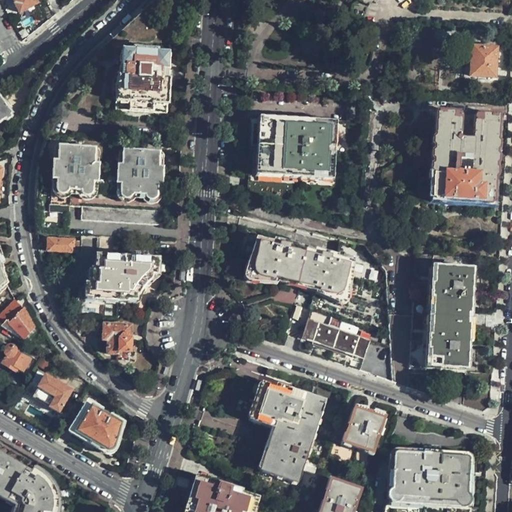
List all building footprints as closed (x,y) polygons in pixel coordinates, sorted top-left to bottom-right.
[(14,0),(16,4),(15,4),(20,13),(39,3),(37,0),(14,0)] [(164,4),(161,0),(154,0),(148,5),(127,23),(112,36),(97,48),(120,68),(122,52),(133,52),(134,49),(158,50),(158,46),(161,29),(164,4)] [(494,78),(495,49),(472,48),(470,76),(494,78)] [(122,52),(120,68),(120,77),(116,77),(116,88),(115,112),(169,114),(168,109),(172,54),(158,53),(158,50),(134,49),(133,52),(122,52)] [(439,88),(448,89),(450,66),(441,65),(439,88)] [(362,94),(349,94),(347,121),(360,122),(362,94)] [(0,123),(11,114),(0,98),(0,123)] [(493,203),(495,165),(498,117),(477,116),(473,119),(472,140),(460,140),(461,118),(459,115),(437,113),(435,136),(434,158),(433,200),(441,200),(493,203)] [(334,166),(336,126),(326,125),(326,122),(290,120),(264,119),(263,140),(262,157),(261,175),(282,176),(282,178),(293,180),(323,180),(323,176),(333,177),(334,166)] [(97,183),(98,165),(94,165),(94,149),(67,148),(56,147),(55,163),(51,163),(50,181),(55,181),(54,207),(63,207),(82,208),(82,222),(160,226),(161,212),(145,211),(115,210),(92,208),(93,183),(97,183)] [(162,187),(162,168),(159,167),(159,153),(123,151),(122,166),(117,166),(117,184),(121,185),(121,194),(122,197),(124,199),(127,199),(130,198),(131,197),(132,195),(146,196),(148,200),(151,201),(154,200),(156,199),(157,197),(157,187),(162,187)] [(74,236),(59,235),(59,241),(47,240),(47,252),(77,253),(79,241),(74,241),(74,236)] [(114,258),(115,239),(100,238),(99,257),(96,257),(96,271),(89,272),(88,286),(85,286),(84,289),(76,289),(76,304),(83,304),(84,299),(93,300),(94,302),(103,302),(103,301),(114,301),(115,303),(125,303),(126,302),(134,302),(134,297),(137,296),(138,293),(140,289),(144,286),(148,281),(151,279),(151,275),(158,276),(158,261),(144,260),(114,258)] [(369,375),(392,383),(392,373),(391,349),(390,328),(389,313),(388,298),(387,271),(384,267),(383,266),(374,255),(365,246),(347,241),(340,240),(335,258),(328,257),(327,258),(321,256),(321,255),(288,246),(287,248),(281,246),(281,244),(257,239),(255,248),(256,249),(252,265),(251,265),(248,275),(271,281),(272,279),(314,290),(305,326),(297,351),(312,356),(369,375)] [(374,255),(383,266),(386,262),(384,260),(385,258),(379,251),(374,255)] [(435,268),(435,256),(418,255),(417,266),(414,302),(409,369),(466,372),(467,357),(468,330),(471,271),(435,268)] [(25,309),(16,302),(0,318),(0,325),(23,341),(34,329),(25,309)] [(94,332),(94,320),(82,320),(82,332),(94,332)] [(132,356),(131,342),(130,328),(107,328),(103,329),(104,344),(108,344),(108,357),(132,356)] [(29,362),(15,351),(15,349),(12,347),(10,347),(6,347),(4,349),(2,353),(5,357),(1,364),(12,371),(13,368),(14,368),(22,373),(29,362)] [(330,388),(270,367),(267,376),(312,392),(310,399),(264,384),(252,422),(276,431),(268,456),(263,472),(280,478),(298,484),(309,452),(316,433),(322,415),(330,388)] [(71,392),(44,376),(37,388),(38,389),(32,398),(39,402),(59,414),(71,392)] [(113,452),(121,424),(88,405),(71,432),(106,453),(109,454),(111,453),(113,452)] [(342,444),(334,441),(327,465),(363,477),(375,444),(382,420),(354,411),(347,429),(342,444)] [(473,481),(475,465),(475,460),(456,459),(430,457),(393,454),(392,474),(390,500),(406,501),(434,504),(454,505),(472,507),(472,496),(473,481)] [(58,495),(55,488),(51,483),(47,479),(34,470),(31,476),(0,457),(0,493),(2,495),(20,506),(18,511),(58,511),(60,508),(60,502),(58,495)] [(249,511),(254,497),(233,491),(222,487),(196,479),(193,489),(189,499),(192,500),(191,506),(189,511),(249,511)] [(351,511),(359,492),(331,482),(322,509),(313,507),(311,511),(351,511)]
